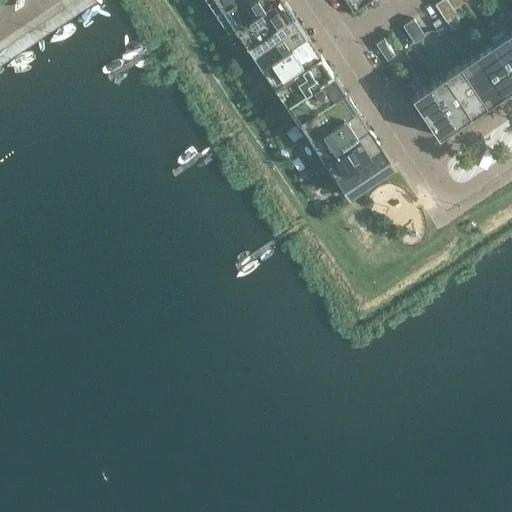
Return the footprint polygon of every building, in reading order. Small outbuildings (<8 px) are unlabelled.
[(233,24),(268,0),(229,0),(221,6),(233,24)] [(247,44),(293,13),(284,0),(268,0),(233,24),(247,44)] [(456,13),(447,0),(439,0),(434,3),(445,20),(456,13)] [(260,64),(306,33),(293,13),(247,44),(260,64)] [(424,34),(413,18),(403,25),(414,41),(424,34)] [(511,39),(507,32),(491,43),(511,74),(511,39)] [(273,83),(320,52),(306,33),(260,64),(273,83)] [(392,55),(381,39),(376,43),(387,59),(392,55)] [(511,86),(511,74),(491,43),(475,53),(502,93),(511,86)] [(285,101),(331,70),(320,52),(273,83),(285,101)] [(502,93),(475,53),(459,64),(485,104),(502,93)] [(485,104),(459,64),(444,74),(471,114),(485,104)] [(297,119),(344,88),(331,70),(285,101),(297,119)] [(471,114),(444,74),(428,85),(454,125),(471,114)] [(454,125),(428,85),(411,96),(438,136),(454,125)] [(309,137),(356,106),(344,88),(297,119),(309,137)] [(321,155),(368,124),(356,106),(309,137),(321,155)] [(334,175),(381,144),(368,124),(321,155),(334,175)] [(348,196),(395,165),(381,144),(334,175),(348,196)]
